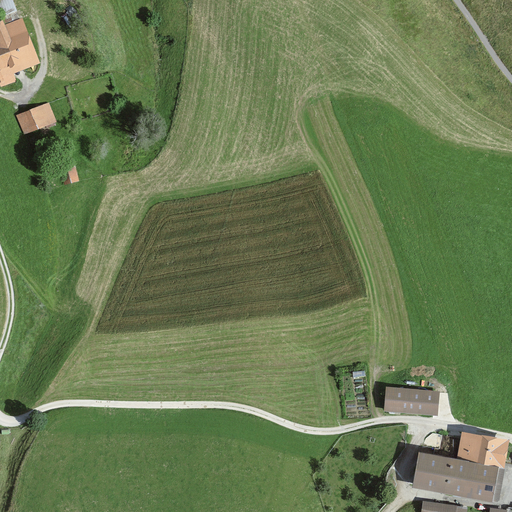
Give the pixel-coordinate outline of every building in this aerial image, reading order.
[(0,81),(4,79),(0,69),(0,68),(20,61),(21,63),(33,58),(10,0),(2,0),(0,1),(0,81)] [(33,109),(35,112),(21,118),(26,128),(39,122),(41,127),(56,121),(48,103),(33,109)] [(62,168),(66,183),(75,180),(70,166),(62,168)] [(386,411),(436,415),(437,407),(434,407),(436,393),(388,389),(386,411)] [(492,500),(496,501),(499,499),(500,492),(494,491),(499,463),(501,464),(504,443),(463,435),(459,458),(450,457),(448,470),(417,464),(413,483),(444,488),(444,492),(492,501),(492,500)] [(465,511),(466,510),(423,503),(422,511),(465,511)]
